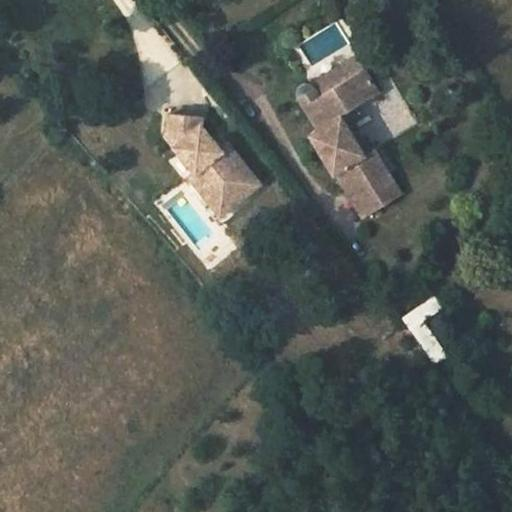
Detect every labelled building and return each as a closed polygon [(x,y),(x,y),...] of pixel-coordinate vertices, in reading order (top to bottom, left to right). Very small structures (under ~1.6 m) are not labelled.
[(106,0),(115,12),(132,1),(131,0),(106,0)] [(155,77),(183,61),(158,17),(130,33),(155,77)] [(355,60),(309,87),(317,100),(363,73),(355,60)] [(376,95),(363,73),(317,100),(309,87),(306,87),(303,88),(300,89),(298,95),(319,129),(312,134),(335,174),(339,172),(366,217),(400,196),(373,151),(363,157),(338,118),(376,95)] [(166,113),(163,135),(192,171),(186,176),(202,195),(208,190),(231,194),(252,178),(220,137),(213,142),(199,124),(200,117),(166,113)] [(434,296),(402,317),(435,365),(447,357),(424,322),(442,308),(434,296)]
